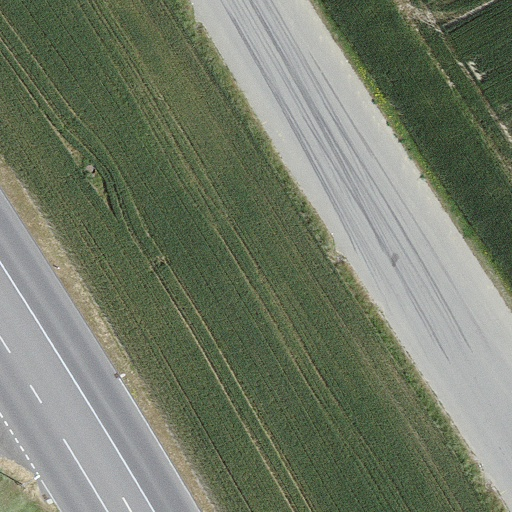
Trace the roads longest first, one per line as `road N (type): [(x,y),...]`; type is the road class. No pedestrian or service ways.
road 1 (unclassified): [(511,406),(253,0)]
road 2 (secondary): [(0,299),(133,511)]
